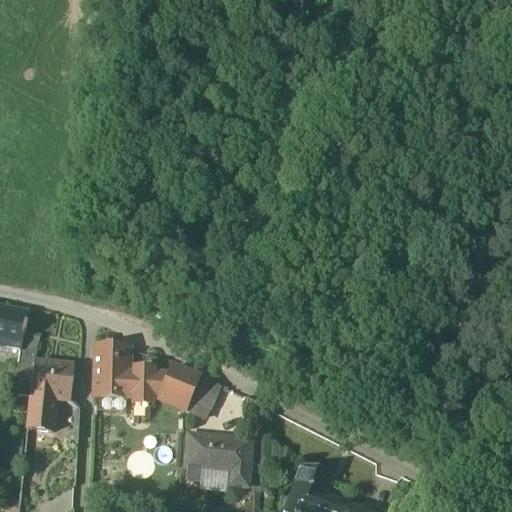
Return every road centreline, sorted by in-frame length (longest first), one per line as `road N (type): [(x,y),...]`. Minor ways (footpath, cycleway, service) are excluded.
road 1 (residential): [(0,299),(80,315),(174,353),(458,511)]
road 2 (track): [(99,323),(91,342),(82,511)]
